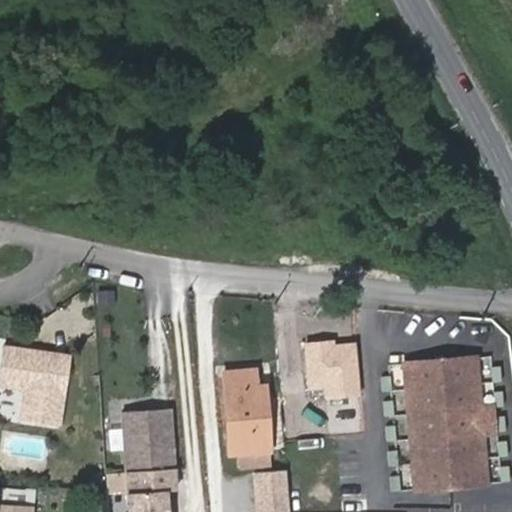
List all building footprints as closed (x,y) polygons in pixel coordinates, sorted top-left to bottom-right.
[(336,340),(304,343),(308,390),(324,389),(325,399),(360,396),(356,344),(337,345),(336,340)] [(67,355),(1,345),(0,354),(0,383),(24,387),(19,418),(57,424),(67,355)] [(476,357),(405,363),(416,487),(487,482),(476,357)] [(238,451),(240,469),(271,466),(264,388),(257,388),(256,371),(224,373),(232,452),(238,451)] [(384,390),(392,390),(390,373),(382,374),(384,390)] [(394,414),(393,398),(384,399),(386,415),(394,414)] [(171,408),(117,413),(123,472),(126,511),(169,511),(167,490),(178,489),(171,408)] [(397,439),(395,423),(387,424),(388,440),(397,439)] [(390,465),(399,464),(397,448),(389,449),(390,465)] [(290,511),(287,470),(253,473),(255,511),(290,511)] [(393,490),(401,489),(400,473),(391,474),(393,490)] [(511,511),(511,495),(490,494),(487,511),(511,511)] [(0,511),(31,511),(32,504),(0,502),(0,511)]
